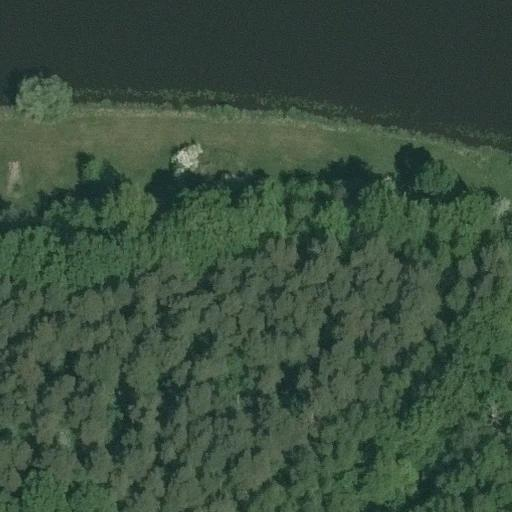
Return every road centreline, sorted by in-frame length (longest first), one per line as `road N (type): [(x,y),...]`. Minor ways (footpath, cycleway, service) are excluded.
road 1 (track): [(0,293),(93,285),(265,250),(319,256),(399,294),(511,298)]
road 2 (track): [(259,511),(366,413),(416,319),(399,294)]
